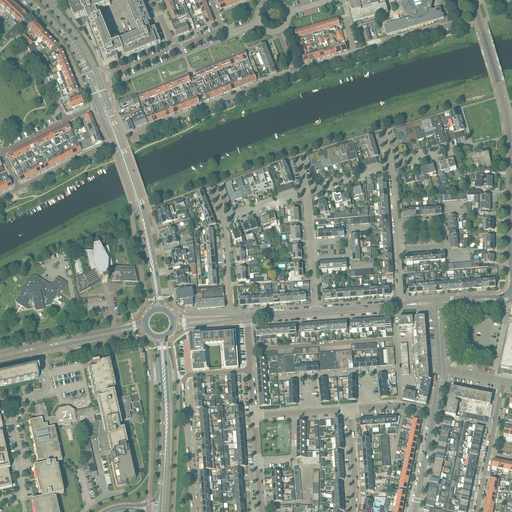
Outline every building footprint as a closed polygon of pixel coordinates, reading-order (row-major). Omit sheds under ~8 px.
[(9,0),(0,0),(0,5),(15,19),(13,22),(16,24),(4,37),(8,41),(27,21),(25,19),(27,17),(9,0)] [(85,14),(96,10),(110,4),(108,0),(77,0),(69,4),(75,18),(85,14)] [(139,31),(149,27),(148,25),(147,23),(151,21),(142,0),(125,0),(136,27),(137,27),(138,29),(139,31)] [(174,6),(172,0),(165,3),(167,8),(174,6)] [(221,10),(227,8),(224,0),(218,2),(221,10)] [(371,0),(348,0),(349,3),(350,3),(351,8),(350,8),(353,22),(363,19),(381,14),(378,5),(373,6),(371,0)] [(381,14),(381,15),(388,13),(384,0),(371,0),(373,6),(378,5),(381,14)] [(402,0),(402,3),(402,5),(403,8),(404,10),(406,12),(407,14),(409,16),(408,18),(408,19),(393,23),(384,26),(387,36),(444,19),(443,15),(442,15),(440,9),(434,10),(431,9),(432,7),(432,5),(432,2),(432,0),(402,0)] [(167,8),(169,14),(176,11),(174,6),(167,8)] [(200,8),(203,14),(209,11),(207,6),(200,8)] [(86,22),(98,51),(112,45),(101,16),(99,17),(96,10),(85,14),(88,21),(86,22)] [(178,16),(176,11),(169,14),(172,19),(178,16)] [(211,16),(209,11),(203,14),(205,19),(211,16)] [(214,22),(211,16),(205,19),(207,24),(214,22)] [(186,24),(180,26),(183,34),(189,31),(188,27),(190,26),(194,25),(191,19),(189,19),(188,18),(187,19),(187,20),(185,21),(186,24)] [(38,26),(35,23),(28,30),(33,34),(39,27),(38,26)] [(118,60),(117,56),(124,54),(125,57),(161,42),(155,28),(154,28),(153,25),(149,27),(139,31),(140,34),(112,45),(98,51),(104,66),(118,60)] [(180,26),(174,29),(177,36),(183,34),(180,26)] [(40,28),(39,27),(33,34),(37,38),(38,38),(43,32),(40,28)] [(311,27),(306,29),(307,35),(309,41),(311,40),(312,40),(311,38),(314,37),(313,36),(313,33),(311,27)] [(306,29),(300,30),(303,39),(306,38),(308,44),(310,44),(309,41),(307,35),(306,29)] [(366,42),(371,40),(368,29),(363,30),(366,42)] [(300,30),(295,32),(296,38),(299,37),(300,40),(297,41),(298,43),(299,45),(304,44),(303,39),(300,30)] [(47,36),(43,32),(38,38),(42,42),(47,36)] [(345,44),(343,45),(342,42),(344,41),(342,34),(337,36),(339,42),(342,52),(347,50),(345,44)] [(44,49),(47,46),(52,40),(47,36),(42,42),(40,44),(44,49)] [(52,40),(47,46),(51,50),(57,45),(52,40)] [(335,41),(333,42),(334,45),(336,54),(342,52),(339,42),(336,43),(334,40),(335,41)] [(32,53),(37,48),(35,45),(37,44),(35,41),(33,43),(31,45),(27,48),(32,53)] [(256,47),(259,53),(267,50),(265,44),(256,47)] [(320,49),(317,49),(320,58),(325,57),(323,48),(322,46),(319,47),(320,49)] [(58,48),(53,52),(54,53),(56,59),(64,56),(61,50),(60,51),(58,48)] [(317,49),(312,51),(315,60),(320,58),(317,49)] [(270,55),(267,50),(259,53),(261,59),(270,55)] [(245,52),(241,53),(244,61),(245,60),(247,64),(248,66),(251,66),(249,62),(245,52)] [(241,53),(237,55),(241,65),(242,69),(244,68),(246,67),(245,65),(244,66),(242,61),(244,61),(241,53)] [(237,55),(232,57),(235,64),(236,67),(239,66),(240,70),(242,69),(241,65),(237,55)] [(261,59),(263,64),(272,61),(270,55),(261,59)] [(56,59),(59,65),(66,62),(64,56),(56,59)] [(228,59),(224,60),(227,67),(228,71),(230,70),(232,73),(234,72),(232,69),(228,59)] [(224,60),(220,62),(224,72),(225,76),(227,75),(226,71),(228,71),(227,67),(224,60)] [(274,67),(272,61),(263,64),(266,70),(274,67)] [(68,68),(66,62),(59,65),(61,71),(68,68)] [(220,62),(216,64),(219,71),(221,70),(222,73),(223,76),(225,76),(224,72),(220,62)] [(215,80),(217,79),(211,65),(207,67),(210,74),(212,73),(215,80)] [(266,70),(268,76),(277,73),(274,67),(266,70)] [(61,77),(63,76),(71,73),(68,68),(61,71),(58,72),(61,77)] [(207,83),(209,82),(203,69),(199,70),(202,77),(204,77),(207,83)] [(245,69),(243,70),(244,74),(248,84),(252,82),(249,75),(247,76),(246,73),(245,69)] [(195,72),(192,73),(195,80),(194,80),(195,83),(196,83),(203,80),(202,77),(199,70),(195,72)] [(242,74),(240,75),(241,79),(244,86),(248,84),(244,74),(243,70),(241,71),(242,74)] [(252,70),(248,72),(249,75),(252,82),(257,81),(252,70)] [(61,77),(57,79),(59,85),(63,83),(66,82),(73,79),(71,73),(63,76),(61,77)] [(236,73),(234,74),(236,77),(240,87),(244,86),(241,79),(239,79),(238,76),(236,73)] [(188,75),(184,76),(187,84),(189,83),(191,89),(196,87),(194,84),(195,83),(194,80),(193,80),(190,74),(188,75)] [(188,87),(187,84),(184,76),(179,78),(185,92),(187,91),(186,87),(188,87)] [(228,76),(226,77),(231,91),(236,89),(233,82),(231,83),(228,76)] [(179,78),(175,80),(178,87),(180,86),(181,89),(179,90),(181,93),(185,92),(179,78)] [(66,82),(63,83),(65,89),(75,85),(73,79),(66,82)] [(175,80),(171,81),(177,95),(181,93),(179,90),(177,90),(176,88),(178,87),(175,80)] [(217,85),(215,85),(216,89),(219,96),(223,94),(218,80),(215,81),(217,85)] [(220,80),(218,80),(223,94),(227,92),(224,85),(222,86),(220,80)] [(167,83),(170,90),(172,89),(175,96),(177,95),(171,81),(167,83)] [(167,83),(163,85),(168,98),(170,98),(169,95),(171,94),(170,90),(167,83)] [(215,97),(219,96),(216,89),(214,89),(211,83),(209,84),(215,97)] [(72,93),(74,92),(78,91),(75,85),(65,89),(66,89),(65,89),(67,95),(72,93)] [(159,86),(161,94),(164,93),(166,99),(168,98),(163,85),(159,86)] [(159,86),(154,88),(160,102),(164,100),(163,97),(161,98),(160,96),(162,95),(161,94),(159,86)] [(203,86),(198,88),(200,92),(199,93),(200,96),(201,95),(204,102),(206,101),(211,99),(208,92),(206,88),(204,89),(203,86)] [(150,90),(153,97),(155,96),(157,100),(155,101),(156,103),(160,102),(154,88),(150,90)] [(194,97),(192,98),(195,105),(199,103),(202,102),(199,96),(200,96),(199,93),(198,93),(196,89),(194,90),(195,93),(193,94),(194,97)] [(146,91),(142,93),(146,103),(148,103),(149,106),(152,105),(146,91)] [(74,92),(72,93),(77,107),(83,104),(79,94),(75,95),(74,92)] [(188,92),(186,93),(191,107),(195,105),(192,98),(190,99),(188,92)] [(67,95),(59,99),(62,104),(65,103),(65,101),(71,99),(71,100),(68,101),(71,109),(77,107),(72,93),(67,95)] [(142,93),(138,95),(143,109),(145,108),(144,104),(146,103),(142,93)] [(183,98),(184,101),(187,109),(191,107),(186,93),(183,94),(185,97),(183,98)] [(131,97),(134,106),(134,107),(137,106),(136,105),(140,104),(136,95),(131,97)] [(182,95),(177,97),(183,110),(187,109),(184,101),(183,98),(182,95)] [(131,108),(131,107),(134,106),(131,97),(126,100),(129,108),(129,109),(131,108)] [(173,98),(169,100),(174,114),(178,112),(176,105),(173,98)] [(126,100),(120,102),(124,110),(124,111),(126,110),(126,109),(129,108),(126,100)] [(168,104),(166,105),(170,115),(174,114),(169,100),(167,101),(168,104)] [(121,112),(121,111),(124,110),(120,102),(115,104),(119,113),(121,112)] [(162,102),(160,103),(166,117),(170,115),(166,105),(164,106),(162,102)] [(154,106),(152,107),(158,120),(162,119),(159,111),(157,112),(154,106)] [(149,112),(153,122),(158,120),(152,107),(150,108),(151,111),(149,112)] [(148,108),(144,110),(149,124),(153,122),(149,112),(148,108)] [(123,124),(127,133),(127,132),(134,130),(133,127),(135,126),(136,127),(147,123),(142,110),(140,111),(137,112),(131,114),(130,114),(133,121),(132,122),(133,123),(131,124),(130,122),(126,123),(123,124)] [(458,110),(448,113),(450,119),(460,116),(458,110)] [(85,126),(86,126),(93,123),(90,115),(82,118),(85,126)] [(452,126),(462,123),(460,116),(450,119),(450,120),(452,126)] [(444,132),(439,117),(430,120),(435,135),(444,132)] [(435,135),(430,120),(421,122),(426,137),(435,135)] [(426,137),(421,122),(413,125),(417,140),(426,137)] [(86,126),(89,132),(96,129),(93,123),(86,126)] [(454,133),(457,132),(459,132),(462,131),(464,130),(462,123),(452,126),(454,133)] [(68,124),(63,126),(67,132),(68,134),(70,138),(74,136),(72,132),(68,124)] [(417,140),(413,125),(404,127),(409,143),(417,140)] [(63,126),(59,128),(66,140),(68,139),(66,137),(66,135),(68,134),(67,132),(63,126)] [(400,145),(409,143),(404,127),(395,130),(400,145)] [(59,128),(55,130),(59,136),(60,138),(62,137),(63,139),(64,141),(66,140),(59,128)] [(86,133),(83,134),(85,140),(98,135),(96,129),(89,132),(86,133)] [(55,130),(51,132),(56,142),(58,145),(59,144),(60,143),(59,141),(58,141),(57,137),(59,136),(55,130)] [(51,132),(47,134),(51,141),(53,140),(54,142),(56,146),(58,145),(56,142),(51,132)] [(77,143),(81,151),(92,147),(95,145),(101,143),(98,135),(85,140),(82,142),(77,143)] [(43,136),(39,138),(43,145),(44,147),(44,148),(46,147),(48,146),(43,136)] [(374,142),(372,136),(364,138),(366,142),(358,144),(358,142),(355,143),(356,148),(359,147),(366,145),(374,142)] [(39,138),(35,140),(39,147),(42,153),(46,151),(45,149),(43,149),(42,148),(44,147),(43,145),(39,138)] [(75,138),(70,140),(72,143),(74,147),(77,154),(79,153),(80,152),(81,151),(77,143),(76,140),(75,138)] [(35,140),(31,142),(36,152),(38,155),(42,153),(39,147),(35,140)] [(68,141),(66,142),(68,145),(73,155),(75,154),(76,155),(77,154),(74,147),(72,143),(70,144),(68,141)] [(31,142),(27,144),(31,151),(33,150),(34,153),(36,156),(38,155),(36,152),(31,142)] [(66,142),(62,144),(64,147),(66,146),(68,150),(66,151),(69,158),(71,157),(71,156),(73,155),(68,145),(66,142)] [(368,149),(365,149),(366,152),(368,151),(376,149),(374,142),(366,145),(368,149)] [(357,158),(353,143),(344,146),(349,161),(357,158)] [(27,144),(23,146),(28,156),(30,159),(32,158),(30,155),(29,152),(31,151),(27,144)] [(61,144),(58,146),(60,149),(65,159),(67,158),(67,159),(69,158),(66,151),(64,152),(62,148),(63,147),(61,144)] [(23,146),(19,148),(23,155),(25,154),(26,157),(28,160),(30,159),(28,156),(23,146)] [(349,161),(344,146),(335,148),(340,163),(349,161)] [(19,148),(15,150),(20,160),(22,163),(26,161),(23,155),(19,148)] [(340,163),(335,148),(327,151),(331,166),(340,163)] [(52,149),(50,150),(52,153),(57,163),(59,162),(59,163),(61,162),(58,155),(57,152),(54,153),(52,149)] [(59,151),(57,152),(58,155),(61,162),(63,161),(63,160),(65,159),(60,149),(58,150),(59,151)] [(368,151),(366,152),(368,159),(370,158),(371,158),(373,158),(376,157),(378,156),(376,149),(368,151)] [(12,152),(11,152),(15,159),(16,158),(18,161),(19,164),(22,163),(20,160),(15,150),(12,152)] [(50,154),(48,155),(50,159),(53,166),(55,165),(55,164),(57,163),(52,153),(50,150),(48,151),(50,154)] [(331,166),(327,151),(318,154),(323,169),(331,166)] [(479,151),(471,153),(473,161),(477,160),(479,169),(482,168),(482,169),(484,168),(491,167),(488,152),(480,154),(479,151)] [(11,152),(7,154),(12,164),(14,163),(13,162),(15,161),(15,159),(11,152)] [(45,153),(42,154),(44,157),(44,158),(49,167),(51,167),(53,166),(50,159),(48,160),(46,156),(45,153)] [(314,172),(323,169),(318,154),(309,156),(314,172)] [(38,156),(34,158),(36,161),(38,160),(40,164),(38,165),(41,172),(43,171),(43,170),(45,169),(40,159),(38,156)] [(42,158),(40,159),(45,169),(47,169),(49,168),(49,167),(44,158),(42,159),(42,158)] [(446,161),(449,172),(457,170),(453,158),(446,161)] [(33,159),(30,160),(37,173),(39,173),(41,172),(38,165),(36,161),(34,162),(33,162),(34,162),(33,159)] [(30,160),(28,161),(32,168),(30,169),(33,176),(35,175),(35,174),(37,173),(30,160)] [(445,173),(449,172),(446,161),(439,163),(442,172),(439,173),(440,177),(442,183),(446,182),(445,180),(446,179),(447,178),(445,173)] [(24,163),(22,164),(24,167),(29,178),(31,177),(33,176),(30,169),(27,170),(26,167),(28,166),(26,162),(24,163)] [(277,165),(276,165),(278,172),(281,171),(289,169),(286,162),(277,165)] [(22,164),(20,165),(22,168),(24,172),(22,173),(25,180),(27,179),(27,178),(29,178),(24,167),(22,164)] [(426,167),(429,175),(432,174),(433,176),(436,175),(433,164),(426,167)] [(18,166),(14,168),(21,182),(23,181),(25,180),(22,173),(19,174),(17,170),(20,169),(18,166)] [(425,176),(429,175),(426,167),(419,169),(423,179),(426,178),(425,176)] [(289,169),(281,171),(282,175),(283,178),(291,175),(289,169)] [(263,170),(257,172),(258,175),(260,181),(261,184),(263,191),(264,194),(267,193),(267,190),(274,187),(272,180),(271,181),(268,182),(266,182),(263,174),(264,173),(263,170)] [(3,174),(1,175),(2,178),(4,177),(6,180),(4,181),(8,189),(10,188),(10,187),(12,186),(5,173),(3,174)] [(419,176),(416,176),(416,175),(412,176),(411,174),(403,177),(406,185),(420,181),(419,176)] [(487,174),(476,174),(476,181),(476,182),(476,187),(482,187),(482,188),(492,188),(492,177),(489,177),(487,177),(487,174)] [(283,178),(284,182),(283,182),(284,185),(285,184),(285,185),(286,184),(289,183),(292,183),(293,182),(291,175),(283,178)] [(253,194),(253,197),(257,196),(256,193),(263,191),(261,184),(256,186),(253,177),(247,179),(249,184),(253,194)] [(440,177),(437,178),(439,186),(437,186),(440,196),(442,195),(445,195),(443,189),(442,183),(440,177)] [(245,197),(253,194),(249,184),(244,186),(241,178),(236,180),(240,191),(242,198),(243,201),(246,200),(245,197)] [(382,184),(379,184),(379,191),(387,190),(386,183),(386,179),(382,180),(382,184)] [(242,198),(240,191),(234,193),(231,185),(233,184),(231,181),(225,183),(232,204),(236,203),(235,201),(242,198)] [(360,197),(360,202),(364,201),(364,188),(361,189),(360,186),(353,189),(354,192),(352,192),(354,199),(360,197)] [(481,203),(490,203),(490,196),(487,196),(487,195),(484,195),(484,196),(481,196),(481,190),(466,190),(466,196),(478,196),(478,203),(481,203)] [(196,194),(198,201),(206,198),(203,191),(196,194)] [(344,194),(341,195),(340,195),(343,203),(347,202),(348,206),(352,205),(348,193),(344,194)] [(336,194),(332,195),(334,201),(335,204),(337,208),(344,206),(343,203),(340,195),(341,195),(340,194),(336,195),(336,194)] [(208,204),(206,198),(198,201),(201,207),(208,204)] [(327,219),(336,219),(335,215),(330,216),(325,200),(324,200),(324,199),(321,200),(321,201),(318,202),(318,203),(317,203),(318,207),(319,206),(321,213),(322,212),(323,216),(327,216),(327,219)] [(478,203),(478,208),(478,212),(486,212),(486,211),(488,211),(490,211),(490,203),(481,203),(478,203)] [(201,207),(199,208),(201,214),(203,214),(211,211),(208,204),(201,207)] [(290,210),(290,216),(299,215),(298,209),(295,209),(294,205),(287,206),(287,210),(290,210)] [(167,208),(159,210),(161,217),(172,213),(173,214),(174,213),(174,212),(172,206),(167,208)] [(213,217),(211,211),(203,214),(206,220),(213,217)] [(173,214),(172,213),(161,217),(163,224),(177,220),(176,216),(174,217),(172,214),(173,214)] [(274,214),(267,216),(270,224),(277,221),(274,214)] [(291,222),(291,225),(297,225),(297,222),(299,222),(299,215),(290,216),(291,222)] [(271,226),(270,224),(267,216),(260,218),(264,229),(271,226)] [(206,220),(204,221),(206,228),(208,227),(216,224),(214,221),(215,220),(214,218),(213,218),(213,217),(206,220)] [(483,218),(483,230),(488,230),(490,230),(494,230),(494,221),(490,221),(490,218),(483,218)] [(255,220),(249,222),(253,233),(262,230),(261,227),(258,228),(255,220)] [(253,233),(249,222),(242,224),(245,233),(246,236),(253,233)] [(298,227),(297,225),(291,225),(291,228),(292,234),(300,234),(300,227),(298,227)] [(236,230),(232,231),(233,235),(235,241),(241,239),(243,243),(238,243),(239,248),(239,247),(247,247),(246,243),(245,242),(241,229),(239,230),(238,228),(235,229),(236,230)] [(168,238),(176,236),(175,232),(177,232),(176,229),(174,229),(166,231),(168,238)] [(324,230),(316,231),(316,239),(325,238),(324,230)] [(262,233),(265,240),(267,245),(272,245),(269,237),(267,237),(265,232),(262,233)] [(293,244),(299,243),(299,240),(300,240),(300,234),(292,234),(292,241),(293,244)] [(176,236),(168,238),(169,245),(178,243),(182,242),(180,235),(176,236)] [(287,244),(288,253),(301,252),(301,246),(299,246),(299,243),(293,244),(287,244)] [(482,249),(472,249),(470,249),(470,253),(485,253),(486,253),(486,250),(494,250),(494,243),(482,243),(482,249)] [(107,281),(123,281),(138,282),(134,267),(112,266),(108,246),(102,249),(99,244),(93,245),(93,251),(86,251),(91,271),(76,279),(79,294),(102,282),(103,283),(107,282),(107,281)] [(193,244),(186,245),(187,249),(189,248),(190,255),(194,254),(193,244)] [(239,250),(236,250),(237,257),(245,256),(244,250),(248,250),(259,249),(259,246),(257,246),(253,246),(247,247),(239,247),(239,250)] [(173,259),(186,256),(185,251),(181,252),(180,250),(172,252),(173,259)] [(301,252),(291,253),(291,256),(293,256),(294,259),(294,262),(300,262),(300,259),(302,259),(301,252)] [(483,263),(478,263),(478,268),(488,267),(488,263),(494,263),(494,256),(488,256),(488,253),(486,253),(485,253),(481,253),(481,260),(483,260),(483,263)] [(189,267),(191,266),(195,265),(195,262),(194,254),(190,255),(187,256),(189,263),(188,263),(189,267)] [(187,261),(186,256),(173,259),(175,266),(183,264),(183,262),(187,261)] [(83,272),(80,259),(74,261),(77,273),(83,272)] [(294,262),(290,262),(291,272),(303,271),(302,264),(300,265),(300,262),(294,262)] [(249,268),(238,269),(238,275),(250,274),(249,268),(255,268),(258,268),(258,264),(255,265),(249,265),(249,268)] [(480,280),(481,280),(482,288),(489,288),(488,279),(487,279),(484,279),(484,273),(483,273),(484,270),(485,270),(486,270),(486,271),(486,269),(480,269),(480,280)] [(188,270),(184,271),(176,272),(177,279),(185,277),(185,274),(189,273),(188,270)] [(303,277),(303,271),(291,272),(291,278),(289,278),(290,281),(302,280),(301,277),(303,277)] [(423,293),(429,292),(429,283),(428,284),(424,284),(423,278),(423,273),(420,273),(421,280),(421,284),(422,284),(423,293)] [(475,289),(482,288),(481,280),(480,280),(477,280),(477,273),(473,274),(474,280),(475,280),(475,289)] [(489,273),(487,273),(487,279),(488,279),(489,288),(495,287),(495,283),(497,283),(497,276),(494,277),(494,279),(489,279),(489,275),(490,275),(489,273)] [(18,296),(15,301),(15,303),(20,306),(20,307),(21,308),(22,308),(22,307),(27,310),(34,309),(35,311),(36,312),(43,311),(44,309),(43,307),(50,306),(54,301),(55,301),(55,300),(55,299),(58,294),(58,292),(57,292),(58,290),(61,292),(63,291),(67,285),(67,283),(58,277),(56,278),(52,284),(51,283),(50,283),(49,284),(36,276),(28,277),(19,291),(20,293),(21,294),(20,295),(18,296)] [(429,292),(436,292),(435,283),(434,283),(430,283),(429,276),(427,276),(428,284),(429,283),(429,292)] [(436,292),(442,291),(442,282),(441,283),(436,283),(436,276),(434,276),(434,283),(435,283),(436,292)] [(454,276),(454,282),(455,281),(456,290),(462,290),(462,281),(461,281),(458,281),(458,276),(454,276)] [(463,276),(460,276),(461,281),(462,281),(462,290),(469,289),(468,281),(467,281),(465,281),(464,276),(463,276)] [(185,277),(177,279),(179,286),(190,284),(188,277),(185,277)] [(469,277),(467,277),(467,281),(468,281),(469,289),(475,289),(475,280),(474,280),(470,280),(469,277)] [(447,278),(441,279),(441,283),(442,282),(442,291),(449,291),(448,282),(447,278)] [(448,282),(449,291),(456,290),(455,281),(454,282),(450,282),(450,278),(447,278),(448,282)] [(415,284),(416,293),(423,293),(422,284),(421,284),(421,280),(414,280),(414,285),(415,284)] [(385,281),(381,281),(382,287),(383,287),(383,295),(390,295),(390,292),(393,291),(392,286),(389,286),(386,287),(385,281)] [(410,281),(408,281),(408,288),(409,288),(409,294),(416,293),(415,284),(414,285),(410,285),(410,281)] [(355,282),(355,289),(356,289),(357,297),(363,297),(363,288),(362,289),(359,289),(359,282),(358,282),(355,282)] [(371,282),(368,282),(368,288),(369,288),(370,296),(377,296),(376,287),(375,288),(372,288),(371,282)] [(293,283),(291,283),(291,294),(292,294),(293,302),(296,302),(296,303),(299,303),(299,302),(299,293),(298,293),(298,289),(294,290),(293,283)] [(330,283),(328,284),(329,291),(330,291),(330,299),(337,299),(336,290),(336,291),(331,291),(331,290),(332,289),(332,283),(330,283)] [(362,289),(363,288),(363,297),(370,296),(369,288),(368,288),(364,288),(364,283),(361,283),(362,289)] [(335,285),(336,291),(336,290),(337,299),(344,298),(343,290),(342,290),(338,290),(337,284),(335,285)] [(342,290),(343,290),(344,298),(350,298),(350,289),(349,290),(344,290),(344,284),(342,284),(342,290)] [(376,287),(377,296),(383,295),(383,287),(382,287),(377,287),(377,284),(375,284),(375,288),(376,287)] [(350,289),(350,298),(357,297),(356,289),(355,289),(351,289),(351,285),(348,286),(349,290),(350,289)] [(280,286),(278,286),(278,295),(279,295),(280,303),(286,303),(286,294),(285,294),(280,295),(280,286)] [(190,287),(185,288),(184,304),(184,308),(194,307),(193,305),(197,305),(195,290),(195,287),(190,287)] [(185,288),(175,290),(178,289),(178,292),(177,292),(179,305),(184,304),(185,288)] [(195,290),(197,305),(197,310),(225,308),(223,288),(218,288),(195,290)] [(299,293),(299,302),(306,301),(306,298),(309,298),(308,290),(305,291),(305,293),(300,293),(300,289),(298,289),(298,293),(299,293)] [(287,290),(284,290),(285,294),(286,294),(286,303),(293,302),(292,294),(291,294),(287,294),(287,290)] [(274,291),(271,291),(272,295),(273,304),(280,303),(279,295),(278,295),(274,295),(274,291)] [(329,291),(323,291),(322,291),(323,295),(324,300),(330,299),(330,291),(329,291)] [(265,292),(258,292),(258,296),(259,296),(260,305),(267,304),(266,296),(265,296),(265,292)] [(267,292),(265,292),(265,296),(266,296),(267,304),(273,304),(272,295),(267,296),(267,292)] [(247,293),(245,293),(245,297),(246,297),(247,306),(253,305),(253,297),(252,297),(247,297),(247,293)] [(259,296),(258,296),(254,296),(254,293),(251,293),(252,297),(253,297),(253,305),(260,305),(259,296)] [(241,294),(238,294),(239,301),(240,301),(240,306),(247,306),(246,297),(245,297),(241,297),(241,294)] [(411,318),(398,318),(399,332),(412,331),(415,379),(418,379),(422,380),(424,380),(429,381),(424,317),(418,317),(411,318)] [(502,373),(511,375),(511,374),(511,317),(511,318),(511,321),(508,321),(508,325),(509,325),(500,370),(502,373)] [(384,327),(385,327),(385,330),(392,329),(392,323),(391,323),(390,318),(384,319),(384,327)] [(365,328),(366,328),(369,328),(369,332),(372,332),(372,328),(371,328),(371,319),(364,320),(365,328)] [(378,327),(377,319),(371,319),(371,328),(372,328),(376,328),(377,338),(379,338),(379,331),(379,327),(378,327)] [(384,319),(377,319),(378,327),(379,327),(379,331),(386,330),(385,330),(385,327),(384,327),(384,319)] [(357,333),(359,333),(359,329),(358,329),(357,320),(351,321),(351,329),(357,329),(357,333)] [(365,328),(364,320),(357,320),(358,329),(359,329),(362,329),(362,332),(362,333),(363,333),(363,334),(364,334),(366,334),(366,332),(366,328),(365,328)] [(340,330),(341,330),(345,330),(346,334),(348,334),(348,327),(347,327),(346,321),(340,322),(340,330)] [(328,331),(331,331),(332,341),(335,341),(335,331),(334,331),(333,322),(326,323),(327,331),(328,331)] [(339,334),(341,334),(341,330),(340,330),(340,322),(333,322),(334,331),(335,331),(339,330),(339,334)] [(314,332),(315,332),(319,332),(319,336),(322,335),(321,332),(320,332),(320,323),(313,324),(314,332)] [(320,332),(321,332),(326,331),(326,335),(328,335),(328,331),(327,331),(326,323),(320,323),(320,332)] [(305,338),(309,337),(308,333),(307,333),(307,324),(300,325),(301,333),(305,333),(305,338)] [(312,338),(315,338),(315,332),(314,332),(313,324),(307,324),(307,333),(308,333),(311,332),(312,338)] [(296,325),(289,326),(289,334),(290,334),(291,338),(297,337),(297,330),(296,330),(296,325)] [(275,339),(278,339),(277,335),(276,335),(276,326),(269,327),(270,335),(271,335),(275,335),(275,339)] [(282,326),(276,326),(276,335),(277,335),(282,334),(282,338),(284,338),(284,334),(283,334),(282,326)] [(289,334),(289,326),(282,326),(283,334),(284,334),(288,334),(288,338),(291,338),(290,334),(289,334)] [(260,336),(261,343),(254,344),(254,347),(265,346),(264,340),(264,336),(263,336),(263,327),(256,328),(256,337),(260,336)] [(269,327),(263,327),(263,336),(264,336),(264,340),(271,339),(271,335),(270,335),(269,327)] [(190,336),(190,341),(191,344),(191,350),(191,351),(191,353),(191,355),(192,357),(192,359),(192,360),(192,363),(192,366),(192,368),(193,372),(206,371),(209,370),(222,369),(226,369),(237,368),(238,368),(238,365),(238,362),(238,359),(238,356),(237,354),(237,351),(237,350),(237,346),(236,331),(228,332),(225,332),(200,334),(198,334),(191,335),(190,335),(190,336)] [(377,354),(377,359),(378,367),(386,366),(385,348),(376,349),(377,354)] [(386,366),(395,366),(393,348),(385,348),(386,366)] [(352,351),(335,352),(336,370),(353,369),(352,351)] [(320,371),(328,371),(327,352),(319,353),(320,371)] [(328,371),(336,370),(335,352),(327,352),(328,371)] [(286,373),(285,355),(277,356),(276,356),(277,357),(277,363),(278,370),(278,374),(286,373)] [(294,363),(294,355),(285,355),(286,373),(295,373),(294,363)] [(115,387),(109,359),(99,362),(99,360),(91,362),(92,367),(88,368),(94,396),(98,395),(104,394),(104,393),(107,393),(106,389),(115,387)] [(0,386),(38,378),(36,370),(39,370),(38,365),(35,366),(36,367),(0,375),(0,386)] [(416,389),(413,402),(419,404),(426,405),(431,381),(429,381),(424,380),(422,380),(418,379),(416,389)] [(405,387),(402,400),(413,402),(416,389),(405,387)] [(451,388),(449,397),(459,399),(463,400),(462,404),(458,403),(457,408),(456,412),(455,416),(459,417),(486,423),(487,417),(489,405),(491,396),(486,395),(485,396),(484,396),(484,395),(472,392),(472,393),(470,393),(471,392),(458,390),(457,390),(457,389),(451,388)] [(101,453),(113,450),(126,447),(125,444),(127,443),(124,428),(121,429),(120,425),(121,425),(120,421),(129,419),(127,412),(129,411),(127,404),(129,403),(128,396),(115,399),(114,391),(107,393),(104,393),(104,394),(98,395),(99,398),(97,399),(99,410),(100,414),(102,421),(100,421),(101,425),(100,425),(101,429),(100,429),(101,433),(100,434),(100,437),(97,438),(101,453)] [(447,408),(446,414),(455,416),(456,412),(457,408),(458,403),(462,404),(463,400),(459,399),(449,397),(447,407),(448,407),(448,408),(447,408)] [(58,511),(55,495),(63,493),(56,462),(62,461),(53,424),(57,423),(56,417),(52,418),(51,417),(48,417),(45,403),(38,405),(38,406),(34,407),(37,420),(29,421),(39,466),(34,467),(41,498),(32,500),(34,511),(58,511)] [(56,417),(57,423),(58,425),(63,424),(65,425),(70,424),(71,422),(76,421),(74,413),(74,410),(68,407),(59,409),(55,414),(56,417)] [(100,414),(99,410),(93,411),(93,409),(88,410),(87,409),(76,411),(76,412),(74,413),(76,421),(77,425),(95,421),(94,415),(100,414)] [(396,416),(390,417),(390,424),(390,428),(394,427),(397,427),(396,425),(398,425),(400,417),(397,416),(396,416)] [(442,425),(441,431),(449,432),(452,433),(453,427),(450,427),(442,425)] [(472,431),(474,432),(482,433),(484,427),(473,425),(472,431)] [(511,426),(505,425),(503,435),(504,435),(503,435),(507,436),(507,435),(510,436),(511,426)] [(0,470),(8,469),(10,468),(8,462),(10,462),(9,458),(8,459),(4,444),(6,444),(5,440),(4,441),(2,432),(0,432),(0,470)] [(440,436),(439,442),(447,444),(450,444),(451,439),(448,438),(440,436)] [(89,440),(83,441),(88,465),(94,463),(89,440)] [(439,442),(437,448),(449,450),(450,444),(447,444),(439,442)] [(110,454),(112,461),(116,460),(117,467),(121,485),(126,484),(126,481),(135,479),(128,447),(126,447),(113,450),(114,453),(110,454)] [(466,454),(468,454),(478,456),(479,451),(471,449),(467,448),(466,454)] [(68,462),(78,462),(78,455),(69,454),(68,462)] [(436,454),(435,459),(443,461),(446,462),(447,456),(444,455),(436,454)] [(84,476),(90,474),(90,473),(96,471),(94,463),(88,465),(89,468),(83,470),(84,476)] [(466,472),(474,474),(475,468),(466,466),(464,466),(463,468),(467,469),(466,472)] [(8,469),(0,470),(0,489),(12,487),(10,481),(12,480),(11,477),(10,477),(8,469)] [(430,482),(429,488),(441,491),(442,485),(441,485),(430,482)] [(429,488),(428,494),(436,496),(439,496),(441,491),(429,488)] [(461,495),(470,497),(471,491),(462,489),(459,489),(458,492),(462,492),(461,495)]
